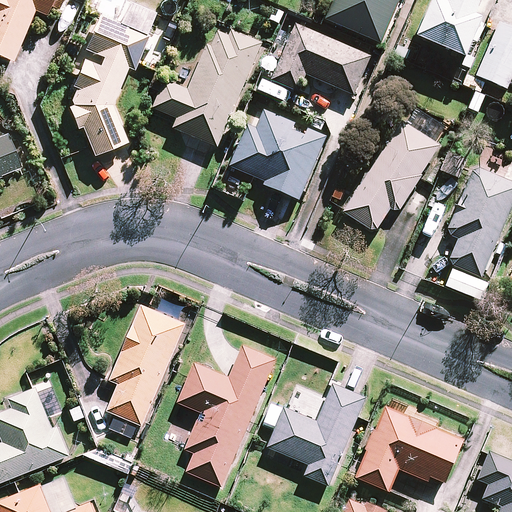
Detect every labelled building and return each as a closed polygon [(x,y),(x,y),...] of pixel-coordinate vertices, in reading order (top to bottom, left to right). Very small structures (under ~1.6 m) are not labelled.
[(0,0),(0,55),(12,61),(33,10),(46,15),(51,5),(57,7),(60,0),(0,0)] [(399,0),(331,0),(335,2),(327,21),(381,44),(399,0)] [(482,0),(451,0),(450,5),(438,0),(435,0),(419,38),(467,59),(484,20),(476,17),(482,0)] [(72,86),(75,87),(68,106),(77,129),(81,128),(92,156),(127,142),(119,121),(122,120),(116,105),(127,80),(123,79),(128,69),(136,72),(152,35),(100,13),(84,50),(102,58),(98,68),(83,61),(72,86)] [(511,78),(511,28),(501,24),(478,76),(507,89),(511,78)] [(371,58),(297,26),(273,82),(299,93),(307,76),(354,96),(371,58)] [(219,148),(263,45),(233,32),(231,37),(219,32),(213,48),(208,46),(190,90),(167,80),(154,110),(178,120),(174,129),(219,148)] [(327,139),(264,112),(256,131),(249,128),(231,168),(265,182),(264,185),(300,201),(327,139)] [(440,148),(403,124),(345,214),(376,233),(392,208),(399,212),(440,148)] [(0,175),(21,167),(7,135),(0,138),(0,175)] [(448,266),(482,280),(511,209),(511,163),(504,160),(497,177),(476,168),(448,234),(460,239),(448,266)] [(487,285),(454,271),(447,287),(480,301),(487,285)] [(106,425),(134,437),(139,427),(141,428),(185,326),(142,308),(110,382),(119,386),(107,413),(111,415),(106,425)] [(276,361),(243,348),(230,379),(195,365),(179,404),(201,414),(186,450),(195,454),(187,473),(222,488),(276,361)] [(62,414),(49,383),(10,399),(14,409),(0,414),(0,434),(4,443),(0,444),(0,484),(68,458),(57,429),(53,430),(48,420),(62,414)] [(366,399),(333,385),(317,423),(285,409),(268,448),(309,466),(305,476),(328,486),(366,399)] [(389,491),(399,469),(429,481),(430,478),(446,484),(464,442),(435,430),(437,425),(414,415),(412,419),(386,408),(357,478),(389,491)] [(511,511),(511,462),(490,454),(478,481),(489,486),(483,499),(502,508),(500,511),(511,511)] [(0,510),(0,511),(96,511),(93,504),(78,510),(65,478),(0,503),(0,510)] [(129,511),(140,487),(125,481),(112,511),(129,511)] [(386,511),(352,498),(345,511),(386,511)]
